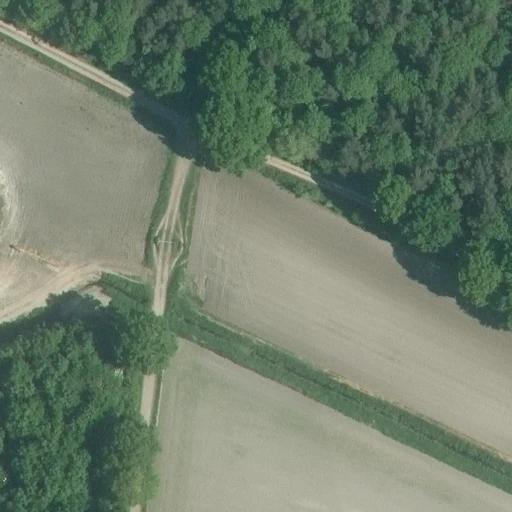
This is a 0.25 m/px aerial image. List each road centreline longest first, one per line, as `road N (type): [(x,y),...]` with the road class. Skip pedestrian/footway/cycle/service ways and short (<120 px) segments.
road 1 (track): [(511,286),(189,124)]
road 2 (track): [(154,336),(189,124)]
road 3 (track): [(189,124),(0,29)]
road 4 (unclassified): [(131,511),(154,336)]
road 5 (track): [(189,124),(235,0)]
